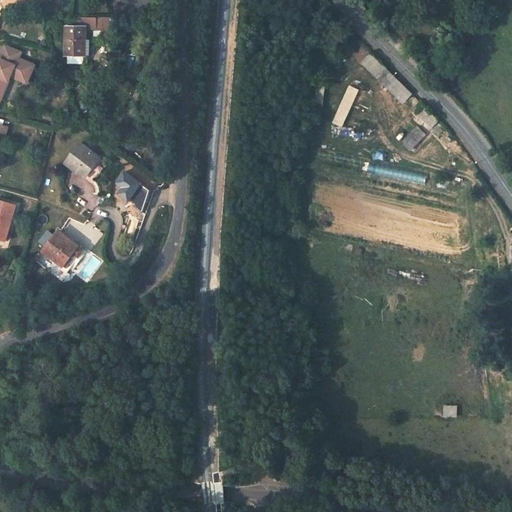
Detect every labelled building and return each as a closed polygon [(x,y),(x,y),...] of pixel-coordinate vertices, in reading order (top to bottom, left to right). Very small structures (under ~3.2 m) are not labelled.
[(93,29),(115,29),(115,17),(93,17),(93,29)] [(86,41),(86,27),(66,27),(66,55),(85,56),(85,41),(86,41)] [(352,54),(381,83),(391,72),(376,57),(363,43),(352,54)] [(25,88),(33,70),(17,63),(20,58),(4,51),(0,61),(0,95),(3,97),(9,81),(25,88)] [(391,72),(381,83),(402,103),(412,93),(391,72)] [(414,109),(438,135),(446,128),(421,102),(414,109)] [(419,126),(404,141),(412,149),(427,135),(419,126)] [(96,153),(102,146),(97,142),(92,150),(96,153)] [(95,165),(100,158),(80,143),(66,163),(84,176),(94,164),(95,165)] [(0,241),(5,243),(15,206),(0,201),(0,241)] [(67,273),(84,251),(58,232),(44,251),(62,265),(60,268),(67,273)] [(31,281),(39,270),(32,264),(23,275),(31,281)]
